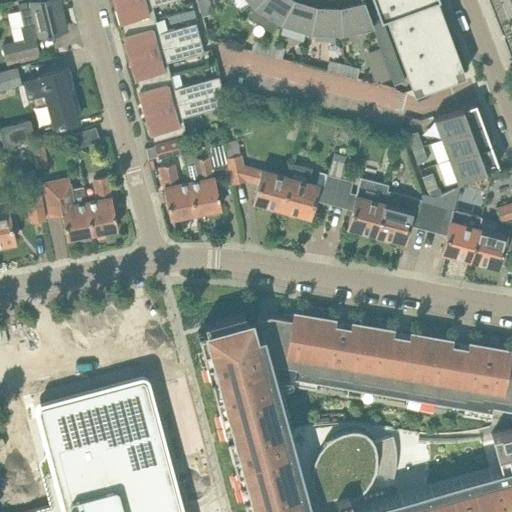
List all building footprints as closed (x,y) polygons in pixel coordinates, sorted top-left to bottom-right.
[(20,8),(24,24),(37,21),(40,35),(65,29),(57,0),(37,0),(32,1),(33,5),(20,8)] [(113,0),(112,0),(118,21),(121,20),(123,27),(155,18),(151,5),(169,0),(113,0)] [(209,0),(199,0),(198,0),(202,15),(213,12),(209,0)] [(279,20),(289,0),(256,0),(253,3),(279,20)] [(309,30),(314,0),(289,0),(279,20),(309,30)] [(340,31),(337,0),(314,0),(309,30),(340,31)] [(371,25),(362,0),(337,0),(340,31),(371,25)] [(362,0),(371,25),(379,47),(390,77),(393,84),(404,80),(379,14),(389,10),(390,10),(399,37),(409,63),(418,85),(412,87),(415,96),(448,84),(446,79),(464,72),(454,46),(444,20),(437,0),(362,0)] [(155,18),(123,27),(124,34),(122,34),(127,56),(130,55),(199,36),(195,22),(158,32),(155,18)] [(6,61),(39,54),(35,35),(3,43),(6,61)] [(199,36),(130,55),(127,56),(133,77),(136,76),(138,83),(170,74),(166,61),(203,51),(199,36)] [(266,53),(269,44),(254,40),(251,49),(266,53)] [(266,53),(281,57),(284,48),(269,44),(266,53)] [(341,73),(344,63),(329,60),(326,69),(341,73)] [(341,73),(356,77),(359,67),(344,63),(341,73)] [(0,88),(22,83),(18,65),(0,70),(0,88)] [(25,80),(28,94),(43,90),(53,126),(76,120),(62,67),(40,73),(40,76),(25,80)] [(170,74),(138,83),(139,89),(137,90),(143,111),(145,111),(222,90),(218,75),(173,87),(170,74)] [(222,90),(145,111),(143,111),(148,132),(151,132),(153,139),(185,130),(181,116),(226,104),(222,90)] [(483,123),(475,101),(433,117),(441,138),(483,123)] [(0,131),(4,146),(35,138),(30,119),(0,126),(0,131)] [(490,143),(483,123),(441,138),(449,158),(490,143)] [(80,146),(99,139),(95,126),(76,132),(80,146)] [(427,159),(422,145),(417,130),(407,133),(417,162),(427,159)] [(180,137),(162,142),(154,144),(157,157),(182,150),(180,137)] [(245,179),(245,178),(257,181),(252,199),(280,207),(289,176),(260,169),(260,170),(241,165),(238,153),(235,138),(224,141),(227,156),(226,156),(228,165),(232,182),(245,179)] [(208,155),(198,158),(188,151),(182,152),(188,181),(195,211),(220,206),(214,175),(213,176),(211,169),(228,165),(226,156),(227,156),(224,141),(206,144),(208,155)] [(47,165),(43,142),(33,143),(37,167),(47,165)] [(490,143),(449,158),(457,179),(498,164),(490,143)] [(311,167),(293,162),(289,176),(280,207),(308,214),(313,197),(332,202),(338,177),(343,161),(332,158),(328,175),(325,174),(323,184),(307,181),(311,167)] [(159,165),(163,185),(163,186),(169,216),(195,211),(188,181),(177,183),(173,162),(159,165)] [(45,218),(40,192),(39,192),(35,169),(23,171),(27,194),(26,194),(31,221),(45,218)] [(431,172),(422,176),(427,190),(436,186),(431,172)] [(42,180),(46,201),(58,199),(66,236),(91,231),(82,186),(71,187),(69,175),(42,180)] [(89,199),(86,185),(82,186),(91,231),(117,226),(111,196),(110,196),(107,175),(92,178),(95,198),(89,199)] [(338,177),(332,202),(351,208),(347,225),(374,232),(382,200),(353,193),(356,182),(338,177)] [(446,206),(451,188),(436,195),(427,228),(446,233),(441,250),(469,258),(480,218),(481,216),(461,212),(459,222),(443,218),(446,206)] [(408,195),(385,190),(382,200),(374,232),(403,240),(407,223),(427,228),(436,195),(421,192),(420,200),(417,210),(405,207),(408,195)] [(511,201),(502,205),(497,206),(501,219),(511,215),(511,201)] [(0,242),(14,240),(8,208),(0,209),(0,242)] [(494,231),(496,222),(480,218),(469,258),(497,265),(506,234),(494,231)] [(391,334),(392,328),(351,321),(350,327),(333,324),(334,318),(293,311),(292,317),(269,313),(256,316),(257,319),(246,322),(244,311),(203,322),(205,329),(197,332),(202,351),(211,349),(218,375),(209,377),(219,413),(228,411),(234,434),(226,436),(235,472),(244,470),(250,493),(242,496),(246,511),(511,511),(511,355),(508,354),(509,348),(468,341),(467,347),(450,344),(451,338),(410,331),(409,337),(391,334)] [(0,316),(0,325),(2,332),(12,329),(8,314),(0,316)] [(50,504),(20,511),(180,511),(145,380),(145,379),(144,379),(144,378),(143,378),(143,377),(142,377),(141,377),(140,377),(139,377),(41,404),(40,404),(39,404),(39,405),(38,406),(38,407),(38,408),(38,409),(54,468),(42,471),(42,474),(50,504)]
